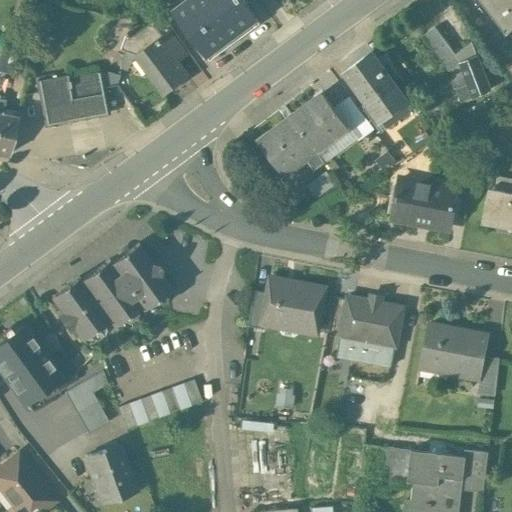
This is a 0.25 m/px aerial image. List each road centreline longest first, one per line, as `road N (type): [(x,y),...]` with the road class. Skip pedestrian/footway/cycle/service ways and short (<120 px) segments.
road 1 (residential): [(511,283),(265,231),(211,200),(162,152)]
road 2 (tertiary): [(162,152),(370,0)]
road 3 (tertiary): [(57,228),(162,152)]
